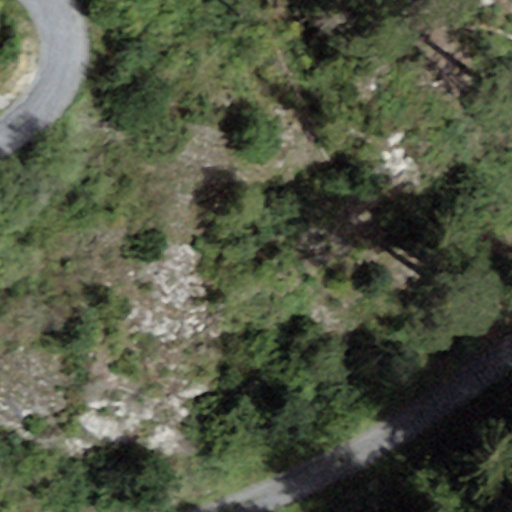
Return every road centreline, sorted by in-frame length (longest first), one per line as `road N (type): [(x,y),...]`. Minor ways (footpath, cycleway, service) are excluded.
road 1 (track): [(228,511),(428,417),(511,345)]
road 2 (track): [(46,0),(72,64),(0,137)]
